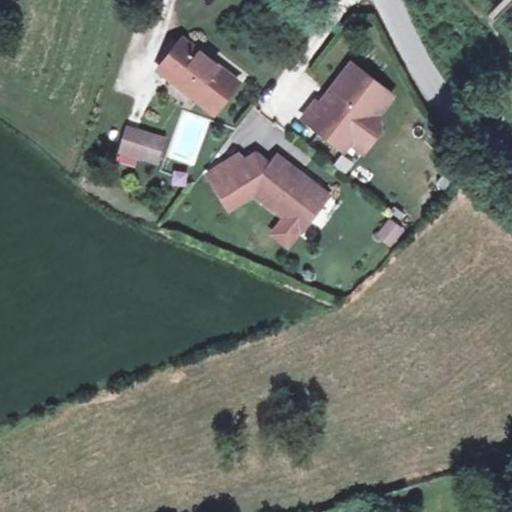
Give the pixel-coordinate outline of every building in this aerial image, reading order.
[(241,82),(186,39),(161,70),(217,113),(241,82)] [(318,101),(306,117),(347,147),(354,138),(359,131),(382,129),(380,112),(393,92),(353,62),(327,98),(332,101),(327,108),(322,104),(318,101)] [(332,101),(327,98),(322,104),(327,108),(332,101)] [(154,135),(127,127),(119,154),(145,162),(154,135)] [(359,131),(354,138),(368,148),(382,129),(359,131)] [(167,140),(154,135),(145,162),(159,166),(167,140)] [(219,173),(211,180),(221,192),(220,193),(234,210),(257,193),(306,230),(331,198),(300,175),(303,171),(280,154),(272,164),(262,156),(252,168),(249,171),(229,186),(219,173)] [(239,159),(219,173),(229,186),(249,171),(239,159)] [(395,218),(385,231),(394,239),(405,226),(395,218)]
